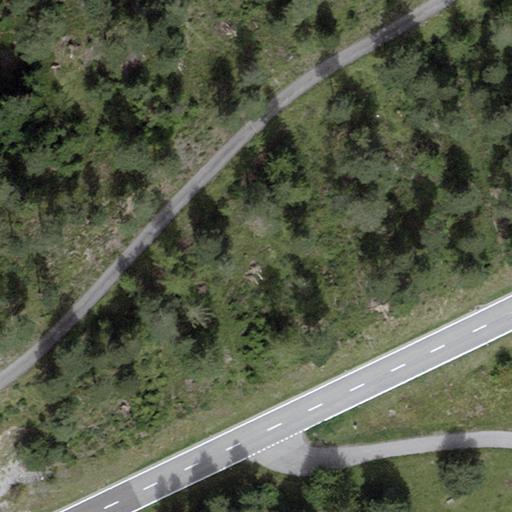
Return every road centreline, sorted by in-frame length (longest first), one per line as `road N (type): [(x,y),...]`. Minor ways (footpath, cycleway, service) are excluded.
road 1 (secondary): [(97,511),(511,312)]
road 2 (track): [(511,441),(457,440),(306,460),(275,447),(265,430)]
